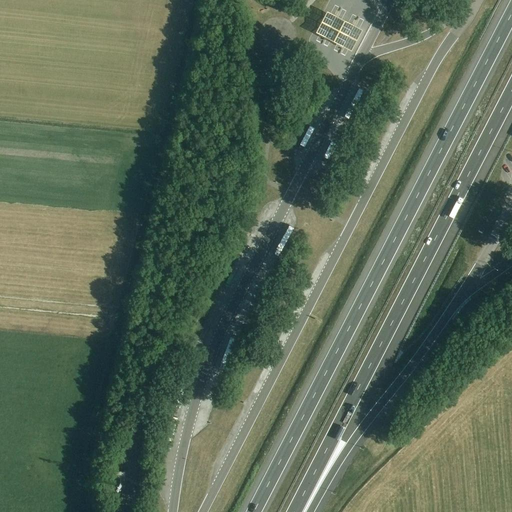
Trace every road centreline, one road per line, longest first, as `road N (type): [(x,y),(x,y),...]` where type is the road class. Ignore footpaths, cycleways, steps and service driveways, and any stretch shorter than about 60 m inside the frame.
road 1 (motorway): [(511,13),(254,511)]
road 2 (motorway): [(294,511),(511,90)]
road 3 (motorway): [(310,511),(341,457),(464,292)]
